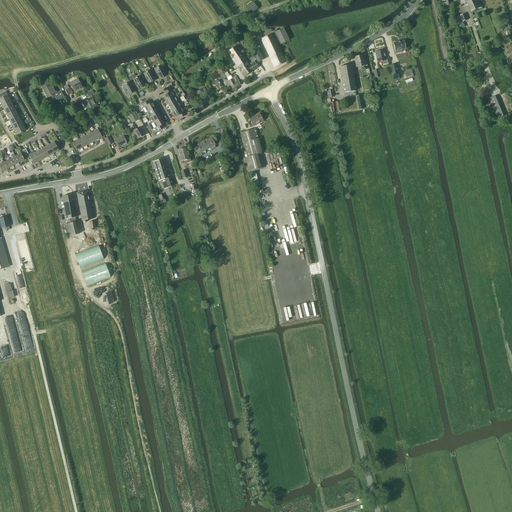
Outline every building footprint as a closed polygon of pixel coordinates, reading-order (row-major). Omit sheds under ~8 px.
[(482,6),(479,0),(466,0),(471,11),(482,6)] [(251,14),(258,8),(253,2),(246,7),(251,14)] [(278,46),(289,40),(283,28),(261,39),(269,56),(274,68),(286,62),(278,46)] [(404,40),(393,42),(395,51),(396,53),(402,52),(402,50),(405,49),(404,40)] [(213,48),(209,41),(200,47),(205,53),(213,48)] [(233,41),(226,46),(229,50),(227,51),(233,60),(242,54),(237,45),(236,45),(235,44),(233,41)] [(258,62),(266,58),(257,41),(251,44),(257,55),(255,56),(258,62)] [(385,57),(384,50),(375,52),(377,63),(382,61),(383,65),(388,64),(386,56),(385,57)] [(242,54),(233,60),(237,66),(246,60),(242,54)] [(356,67),(365,65),(363,55),(354,57),(356,67)] [(251,57),(247,60),(251,65),(254,62),(255,62),(256,61),(253,56),(251,57)] [(246,60),(237,66),(241,72),(250,65),(246,60)] [(254,62),(250,65),(254,70),(258,67),(255,62),(254,62)] [(389,66),(392,76),(393,81),(399,79),(398,75),(399,74),(396,64),(389,66)] [(250,65),(241,72),(244,77),(254,70),(250,65)] [(339,67),(342,81),(349,80),(350,82),(354,81),(351,65),(339,67)] [(158,67),(158,66),(154,69),(160,79),(167,75),(165,73),(166,73),(164,69),(163,69),(161,66),(158,67)] [(146,72),(143,74),(145,77),(144,78),(147,82),(148,81),(149,83),(156,79),(150,69),(146,71),(146,72)] [(129,77),(129,79),(133,87),(135,86),(136,88),(137,87),(138,89),(145,85),(139,75),(136,77),(135,75),(133,75),(129,77)] [(238,80),(236,76),(228,81),(232,89),(241,85),(238,80)] [(75,93),(83,88),(78,78),(69,83),(71,87),(75,93)] [(342,81),(344,93),(356,91),(354,81),(350,82),(349,80),(342,81)] [(127,93),(128,95),(135,91),(129,81),(125,83),(125,84),(122,86),(124,89),(123,89),(126,94),(127,93)] [(52,85),(47,87),(45,84),(41,87),(42,90),(47,99),(51,96),(52,98),(55,97),(57,101),(64,97),(60,90),(57,92),(52,85)] [(204,85),(197,90),(199,93),(206,88),(204,85)] [(163,96),(166,101),(177,95),(176,94),(173,95),(171,92),(172,91),(170,88),(164,92),(165,95),(163,96)] [(0,102),(1,105),(10,100),(5,92),(1,94),(2,97),(0,98),(0,102)] [(166,101),(169,106),(177,102),(176,100),(179,98),(177,95),(166,101)] [(505,116),(496,95),(489,98),(497,119),(505,116)] [(87,112),(97,106),(93,98),(87,101),(87,100),(82,103),(87,112)] [(4,110),(12,105),(10,100),(1,105),(4,110)] [(147,112),(155,108),(152,102),(150,103),(148,101),(142,104),(144,108),(144,107),(147,112)] [(172,112),(180,107),(177,102),(169,106),(172,112)] [(6,115),(15,110),(12,105),(4,110),(6,115)] [(183,112),(180,107),(172,112),(175,117),(177,116),(179,119),(186,115),(184,112),(183,112)] [(147,112),(150,117),(158,113),(155,108),(147,112)] [(17,115),(15,110),(6,115),(9,120),(17,115)] [(132,123),(138,120),(134,113),(128,116),(132,123)] [(153,123),(161,118),(158,113),(150,117),(153,123)] [(253,126),(263,121),(259,114),(249,119),(253,126)] [(20,120),(17,115),(9,120),(12,125),(20,120)] [(164,123),(161,118),(153,123),(156,128),(155,128),(157,131),(164,127),(162,125),(164,123)] [(23,125),(20,120),(12,125),(14,130),(23,125)] [(25,131),(23,125),(14,130),(17,135),(25,131)] [(131,127),(133,129),(130,131),(132,135),(135,134),(138,138),(144,135),(140,127),(136,129),(134,125),(131,127)] [(241,133),(244,144),(247,157),(245,157),(249,172),(261,169),(257,154),(261,153),(258,139),(255,128),(254,129),(241,133)] [(98,129),(91,133),(96,141),(102,137),(98,129)] [(89,144),(96,141),(91,133),(85,136),(89,144)] [(83,148),(89,144),(85,136),(78,139),(83,148)] [(114,140),(116,144),(118,147),(126,143),(123,136),(114,140)] [(203,141),(198,144),(197,145),(199,148),(198,149),(198,150),(199,150),(196,152),(199,157),(202,155),(206,153),(205,151),(215,145),(211,138),(204,142),(203,141)] [(83,148),(78,139),(72,143),(76,151),(83,148)] [(49,145),(54,153),(59,150),(53,141),(51,142),(52,143),(49,145)] [(54,153),(49,145),(48,144),(46,145),(47,146),(44,148),(49,156),(54,153)] [(49,156),(44,148),(43,146),(41,148),(42,149),(39,150),(44,159),(49,156)] [(187,148),(177,150),(180,161),(184,160),(185,162),(190,161),(187,148)] [(39,161),(44,159),(39,150),(34,153),(39,161)] [(39,161),(34,153),(33,152),(31,153),(32,154),(29,156),(34,164),(39,161)] [(21,153),(15,157),(18,162),(24,159),(21,153)] [(10,159),(13,165),(18,162),(15,157),(10,159)] [(7,168),(13,165),(10,159),(4,162),(7,168)] [(164,189),(174,186),(167,166),(166,167),(164,159),(153,162),(159,181),(162,180),(164,189)] [(82,221),(93,219),(90,201),(88,191),(77,193),(79,203),(82,221)] [(72,195),(62,197),(66,219),(69,219),(70,224),(76,222),(75,217),(77,217),(72,195)] [(0,222),(1,228),(9,227),(7,217),(0,218),(0,222)] [(70,224),(65,225),(67,236),(79,234),(76,222),(70,224)] [(100,244),(75,254),(81,268),(104,259),(100,244)] [(105,263),(82,272),(87,286),(110,277),(105,263)] [(10,284),(5,285),(9,299),(14,297),(12,291),(10,284)]
